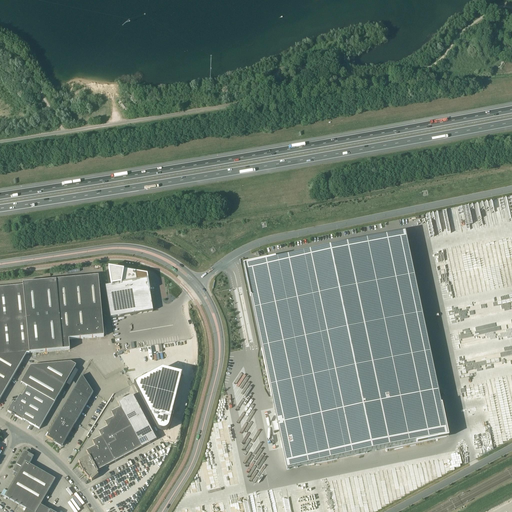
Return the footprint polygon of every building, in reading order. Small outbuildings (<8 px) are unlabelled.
[(460,227),(492,222),(490,215),(485,216),(484,210),(472,212),(472,208),(463,209),(463,212),(462,212),(461,209),(457,210),(436,213),(437,217),(450,215),(452,228),(460,227)] [(404,233),(244,267),(262,350),(261,350),(270,396),(271,396),(277,424),(271,425),(273,434),(279,433),(287,470),(446,437),(404,233)] [(111,286),(105,287),(110,318),(153,311),(147,279),(147,275),(129,272),(108,269),(110,280),(111,285),(111,286)] [(0,399),(26,354),(29,354),(29,353),(70,350),(69,340),(104,336),(98,277),(23,284),(23,286),(0,287),(0,399)] [(15,403),(13,402),(7,412),(15,416),(22,420),(23,420),(39,429),(76,366),(71,363),(30,367),(21,383),(27,387),(22,396),(20,395),(15,403)] [(162,369),(134,384),(158,429),(160,430),(161,430),(163,430),(165,430),(167,428),(169,426),(169,425),(170,420),(182,374),(162,369)] [(93,393),(82,376),(46,437),(56,443),(55,444),(61,447),(74,424),(75,424),(93,393)] [(142,448),(156,440),(132,395),(118,403),(117,403),(120,408),(111,413),(114,418),(105,422),(107,427),(99,432),(98,432),(101,437),(93,442),(92,442),(95,447),(87,451),(86,451),(89,457),(88,457),(78,462),(80,465),(82,469),(83,468),(84,471),(83,471),(84,472),(84,473),(85,473),(87,475),(86,475),(89,478),(91,481),(98,475),(97,473),(98,473),(97,472),(142,448)] [(17,474),(4,497),(26,509),(24,511),(52,511),(50,511),(40,505),(55,479),(29,464),(32,459),(31,458),(33,456),(29,453),(29,454),(24,451),(13,471),(17,474)] [(70,493),(68,495),(70,497),(66,502),(75,511),(79,506),(77,504),(80,501),(70,493)] [(206,511),(191,503),(189,507),(193,510),(192,511),(193,511),(206,511)]
